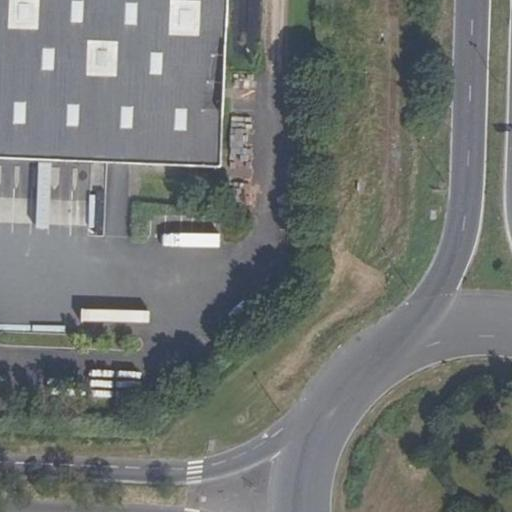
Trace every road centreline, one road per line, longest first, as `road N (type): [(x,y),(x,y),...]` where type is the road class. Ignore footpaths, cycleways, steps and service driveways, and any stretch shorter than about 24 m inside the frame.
road 1 (secondary): [(474,0),(466,199),(422,335)]
road 2 (unclassified): [(323,413),(240,466),(194,475),(0,469)]
road 3 (secondary): [(422,335),(366,366),(323,413)]
road 4 (unclassified): [(0,506),(123,511)]
